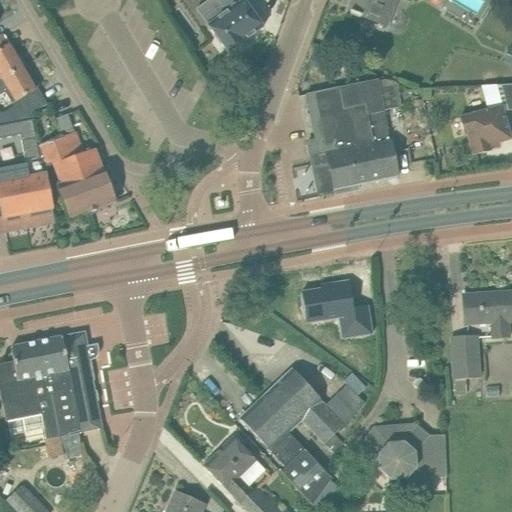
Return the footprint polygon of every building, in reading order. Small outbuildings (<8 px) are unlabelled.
[(242,0),(207,0),(196,9),(208,25),(207,25),(228,54),(243,43),(243,42),(263,27),(243,0),(242,0)] [(356,0),(352,12),(351,11),(349,14),(360,18),(360,16),(381,24),(387,27),(396,0),(356,0)] [(0,79),(22,67),(9,45),(8,45),(2,35),(0,36),(0,79)] [(335,79),(342,64),(316,51),(309,66),(335,79)] [(22,67),(0,79),(0,95),(4,93),(13,108),(1,115),(0,113),(0,126),(32,120),(29,115),(46,105),(38,91),(36,92),(34,88),(36,81),(30,72),(23,69),(22,67)] [(395,79),(377,80),(306,95),(317,148),(310,150),(314,168),(328,165),(335,195),(358,190),(357,185),(398,176),(384,111),(397,107),(397,110),(401,110),(395,79)] [(511,84),(501,85),(508,111),(511,110),(511,84)] [(501,106),(460,118),(464,135),(467,135),(473,155),(490,151),(489,146),(511,140),(501,106)] [(0,138),(19,135),(20,135),(33,133),(34,138),(21,141),(25,162),(27,170),(0,175),(0,233),(54,223),(44,167),(42,167),(38,147),(37,147),(32,120),(0,126),(0,138)] [(75,133),(62,138),(70,160),(76,157),(89,191),(82,193),(89,212),(114,203),(102,170),(101,170),(94,150),(82,154),(75,133)] [(62,138),(38,147),(42,167),(44,167),(53,164),(61,185),(58,186),(70,219),(89,212),(82,193),(89,191),(76,157),(70,160),(62,138)] [(335,287),(305,293),(312,324),(344,317),(349,337),(378,331),(372,306),(372,303),(357,307),(351,279),(334,283),(335,287)] [(511,321),(511,312),(510,292),(463,296),(465,325),(491,323),(493,339),(509,338),(507,322),(511,321)] [(62,337),(10,347),(13,362),(0,364),(0,392),(6,420),(41,414),(45,440),(101,429),(88,361),(92,360),(96,358),(98,355),(98,351),(98,348),(86,350),(83,335),(62,339),(62,337)] [(481,379),(478,336),(452,338),(454,381),(456,380),(456,395),(467,394),(465,380),(481,379)] [(291,370),(258,401),(270,414),(277,408),(295,427),(302,420),(335,456),(357,423),(351,418),(366,405),(347,385),(325,406),(291,370)] [(270,414),(258,401),(240,418),(268,448),(267,449),(285,468),(280,472),(312,505),(331,479),(288,433),(295,427),(277,408),(270,414)] [(445,478),(444,435),(429,436),(414,423),(373,426),(358,445),(359,458),(378,456),(379,471),(390,480),(390,492),(429,490),(429,479),(445,478)] [(233,438),(204,467),(248,511),(281,511),(257,487),(253,491),(248,487),(238,477),(255,460),(233,438)] [(24,448),(18,458),(45,472),(37,487),(71,504),(82,483),(57,470),(67,452),(50,443),(24,448)] [(5,485),(0,494),(0,500),(10,511),(67,511),(71,504),(37,487),(30,501),(26,498),(27,496),(5,485)] [(200,511),(203,506),(175,493),(166,511),(200,511)]
